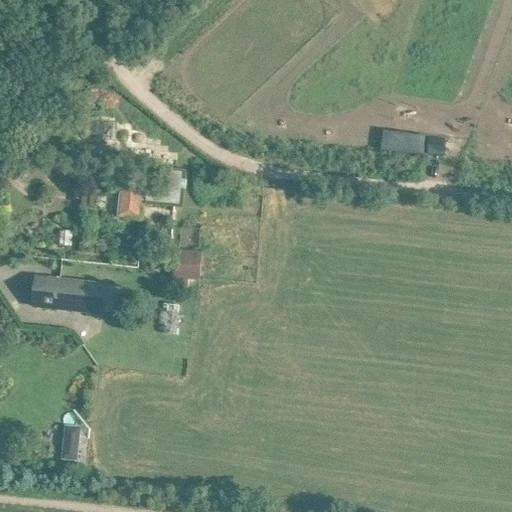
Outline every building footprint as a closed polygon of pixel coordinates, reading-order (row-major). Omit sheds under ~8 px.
[(30,171),(32,166),(30,161),(25,159),(20,162),(18,167),(21,171),(26,173),(30,171)] [(166,188),(147,187),(146,203),(182,206),(184,173),(167,171),(166,182),(166,188)] [(126,211),(143,212),(144,193),(128,192),(126,211)] [(200,281),(203,253),(176,250),(174,278),(200,281)] [(35,307),(106,314),(108,285),(38,278),(35,307)] [(63,452),(62,461),(64,461),(63,466),(76,468),(76,462),(78,462),(80,448),(70,447),(63,452)]
